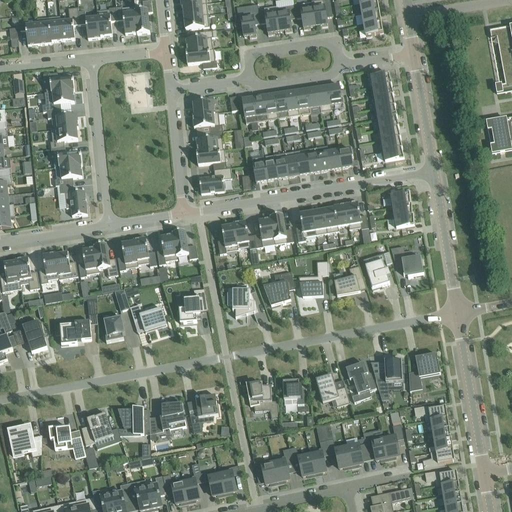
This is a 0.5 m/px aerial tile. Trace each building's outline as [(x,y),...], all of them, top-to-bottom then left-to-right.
[(180,0),(182,8),(207,6),(206,0),(180,0)] [(324,1),(312,3),(312,5),(316,28),(321,27),(321,30),(328,29),(326,16),(332,15),(331,2),(324,3),(324,1)] [(153,15),(152,3),(143,4),(144,12),(135,13),(135,15),(137,35),(137,37),(150,35),(148,15),(153,15)] [(362,16),(380,13),(378,3),(361,6),(362,16)] [(312,5),(294,8),(296,21),(302,20),(304,32),(311,31),(311,29),(316,28),(312,5)] [(207,6),(182,8),(182,9),(183,9),(184,20),(208,17),(207,6)] [(296,21),(294,8),(277,10),(280,34),(285,33),(286,35),(293,34),(291,22),(296,21)] [(137,35),(135,15),(124,16),(123,9),(116,10),(118,23),(124,23),(125,37),(137,35)] [(265,12),(261,13),(259,13),(261,26),(267,25),(269,38),(275,37),(275,34),(280,34),(277,10),(276,9),(264,11),(265,12)] [(74,28),(80,27),(79,10),(69,11),(70,21),(61,21),(63,43),(76,42),(74,28)] [(79,10),(80,27),(87,27),(88,42),(100,40),(98,13),(97,13),(98,20),(86,21),(86,13),(79,14),(79,10)] [(112,24),(118,23),(116,10),(109,11),(110,12),(98,13),(100,40),(101,40),(101,39),(113,38),(112,24)] [(244,39),(250,38),(250,41),(257,39),(255,27),(261,26),(259,13),(241,16),(244,39)] [(364,27),(382,24),(380,13),(362,16),(364,27)] [(208,17),(184,20),(186,32),(210,29),(208,17)] [(41,47),(52,46),(49,20),(38,21),(41,47)] [(49,20),(52,46),(53,46),(52,44),(63,43),(61,21),(60,21),(61,24),(50,25),(50,20),(49,20)] [(41,47),(38,21),(38,26),(26,27),(26,28),(20,29),(21,33),(27,33),(28,48),(41,47)] [(367,40),(372,39),(372,37),(384,35),(382,24),(364,27),(366,38),(367,40)] [(496,88),(498,96),(511,93),(511,27),(490,32),(492,40),(497,39),(506,86),(496,88)] [(187,55),(214,52),(214,51),(213,51),(212,40),(215,40),(214,33),(200,35),(200,41),(186,42),(188,54),(186,54),(187,55)] [(216,63),(214,52),(187,55),(188,67),(203,66),(204,72),(218,70),(217,63),(216,63)] [(45,95),(75,92),(74,80),(58,82),(58,75),(44,77),(45,84),(46,84),(47,95),(45,95)] [(372,90),(370,90),(392,87),(389,76),(371,79),(369,79),(369,80),(372,90)] [(343,100),(342,100),(340,87),(329,89),(331,107),(332,107),(342,106),(342,105),(344,105),(343,100)] [(374,100),(372,101),(394,97),(391,87),(392,87),(370,90),(370,91),(371,91),(374,100)] [(332,107),(331,107),(329,89),(318,91),(318,92),(321,109),(320,109),(321,115),(333,113),(332,107)] [(307,92),(310,110),(320,109),(321,109),(318,92),(318,91),(313,91),(307,92)] [(75,93),(75,92),(45,95),(46,107),(43,108),(43,114),(62,113),(61,106),(75,105),(74,93),(75,93)] [(299,112),(300,112),(301,118),(311,116),(310,110),(307,92),(297,94),(297,95),(299,112)] [(300,112),(299,112),(297,95),(297,94),(286,96),(286,97),(289,114),(288,114),(289,120),(301,118),(300,112)] [(275,97),(278,115),(288,114),(289,114),(286,97),(286,96),(281,96),(275,97)] [(278,115),(275,97),(265,99),(265,100),(267,117),(268,123),(279,121),(278,116),(278,115)] [(376,111),(374,111),(374,112),(396,108),(393,98),(394,98),(394,97),(372,101),(373,101),(376,111)] [(232,114),(239,113),(237,99),(230,100),(232,114)] [(257,119),(258,124),(268,123),(267,117),(265,100),(265,99),(260,99),(254,100),(257,119)] [(246,126),(258,124),(257,119),(254,100),(243,102),(245,114),(243,115),(244,120),(246,120),(246,126)] [(193,118),(219,115),(215,115),(214,103),(193,105),(195,117),(193,117),(193,118)] [(377,122),(376,122),(398,119),(395,109),(396,108),(374,112),(375,112),(377,122)] [(52,132),(79,130),(78,117),(62,119),(62,113),(43,114),(44,115),(48,115),(48,121),(52,121),(53,132),(52,132)] [(210,129),(210,135),(224,134),(223,127),(220,127),(219,115),(193,118),(194,130),(210,129)] [(379,132),(377,133),(378,133),(399,129),(397,119),(398,119),(376,122),(376,123),(377,123),(379,132)] [(495,147),(491,147),(493,156),(511,152),(511,119),(487,124),(489,132),(493,132),(495,147)] [(381,143),(379,143),(379,144),(401,140),(399,130),(400,130),(399,129),(378,133),(381,143)] [(79,130),(52,132),(53,144),(51,144),(51,151),(66,150),(65,144),(79,142),(77,130),(79,130)] [(241,132),(235,133),(237,151),(245,150),(245,149),(245,144),(244,140),(242,140),(241,132)] [(197,155),(225,152),(224,152),(223,141),(224,141),(224,134),(210,135),(211,141),(197,143),(198,153),(198,155),(197,155)] [(383,154),(381,154),(403,151),(400,141),(401,140),(379,144),(380,144),(383,154)] [(317,150),(321,174),(332,172),(329,154),(328,149),(317,150)] [(66,150),(51,151),(52,158),(54,158),(55,170),(83,167),(81,155),(66,156),(66,150)] [(306,152),(310,176),(321,174),(317,150),(306,152)] [(351,156),(353,156),(352,150),(339,153),(342,171),(353,169),(351,156)] [(403,151),(381,154),(381,155),(382,155),(385,164),(383,165),(405,162),(402,151),(403,151)] [(226,165),(225,152),(197,155),(198,168),(214,166),(214,172),(227,171),(227,164),(226,165)] [(306,152),(296,154),(300,178),(310,176),(306,152)] [(332,172),(342,171),(339,153),(329,154),(332,172)] [(289,180),(300,178),(296,154),(285,156),(286,162),(289,180)] [(262,184),(268,183),(265,165),(264,159),(253,161),(254,167),(252,168),(253,173),(255,173),(257,184),(257,185),(262,184)] [(0,179),(12,178),(11,170),(5,171),(4,161),(0,161),(0,179)] [(278,181),(289,180),(286,162),(275,163),(278,181)] [(268,183),(278,181),(275,163),(265,165),(268,183)] [(56,182),(56,188),(69,187),(69,181),(83,180),(82,168),(83,168),(83,167),(55,170),(56,170),(57,182),(56,182)] [(232,181),(231,170),(227,171),(214,172),(215,179),(211,180),(200,181),(201,196),(225,194),(224,182),(232,181)] [(0,198),(8,197),(7,187),(13,186),(12,178),(0,179),(0,198)] [(69,187),(56,188),(56,189),(60,188),(61,196),(65,196),(67,211),(72,210),(72,219),(88,217),(85,193),(75,194),(74,187),(69,187)] [(391,210),(390,210),(412,207),(412,206),(411,206),(411,196),(389,199),(389,200),(390,200),(391,210)] [(0,208),(14,207),(9,207),(8,197),(0,198),(0,208)] [(358,205),(346,207),(350,232),(362,230),(362,232),(369,231),(367,218),(361,219),(358,205)] [(0,219),(15,218),(14,207),(0,208),(0,219)] [(350,232),(346,207),(335,209),(339,234),(339,229),(349,227),(350,232)] [(395,220),(392,220),(392,221),(414,217),(413,217),(412,207),(390,210),(390,211),(393,210),(395,220)] [(335,210),(324,212),(328,236),(339,234),(335,209),(334,209),(335,210)] [(328,236),(324,212),(312,214),(316,238),(328,236)] [(316,238),(312,214),(300,216),(302,230),(296,231),(299,245),(306,243),(306,239),(316,238)] [(271,220),(276,247),(285,246),(287,245),(287,246),(294,245),(292,232),(286,233),(283,217),(271,220)] [(415,229),(414,217),(392,221),(394,221),(395,231),(394,231),(394,232),(415,229)] [(15,218),(0,219),(0,230),(11,230),(10,219),(15,218)] [(257,251),(276,247),(271,220),(271,221),(259,223),(261,237),(255,238),(257,251)] [(246,224),(234,226),(239,253),(239,251),(250,249),(250,252),(257,251),(255,238),(249,239),(246,224)] [(239,253),(234,226),(234,227),(222,229),(224,243),(218,244),(220,257),(227,256),(227,255),(239,253)] [(173,236),(178,262),(178,259),(189,257),(190,262),(198,261),(196,248),(188,249),(186,234),(173,236)] [(166,264),(178,262),(173,236),(173,237),(161,239),(164,253),(157,254),(160,268),(167,267),(166,264)] [(146,240),(134,242),(139,269),(139,268),(150,266),(150,269),(157,268),(155,254),(149,255),(146,240)] [(139,269),(134,242),(134,244),(122,246),(124,260),(118,261),(120,274),(127,273),(127,271),(139,269)] [(95,249),(99,275),(100,275),(99,272),(107,270),(109,279),(119,278),(116,261),(110,262),(107,247),(95,249)] [(90,277),(99,275),(95,249),(94,249),(95,250),(83,252),(85,266),(79,267),(81,280),(87,279),(87,277),(90,277)] [(411,253),(405,254),(404,249),(391,251),(397,271),(403,270),(404,278),(408,277),(409,280),(425,277),(422,259),(412,261),(411,253)] [(60,282),(56,255),(43,257),(46,273),(40,274),(42,287),(49,286),(48,283),(59,281),(60,282)] [(56,255),(60,282),(79,279),(76,264),(70,265),(68,255),(56,257),(56,255)] [(17,264),(22,292),(21,287),(29,286),(31,293),(40,291),(37,274),(31,275),(29,262),(17,264)] [(375,265),(376,267),(366,270),(371,284),(370,284),(373,293),(383,290),(382,288),(390,285),(388,278),(390,277),(389,275),(388,272),(386,272),(383,263),(375,265)] [(3,295),(22,292),(17,264),(4,266),(7,279),(1,280),(3,295)] [(328,264),(321,264),(321,274),(318,274),(318,279),(299,280),(301,289),(302,289),(303,289),(304,300),(305,300),(314,299),(314,300),(322,299),(322,289),(323,289),(323,278),(329,278),(328,264)] [(336,283),(335,283),(338,299),(367,291),(360,269),(350,271),(352,279),(336,284),(336,283)] [(295,292),(292,276),(277,279),(279,287),(277,287),(277,286),(264,289),(267,297),(271,307),(272,308),(283,305),(283,306),(286,305),(286,304),(291,303),(289,293),(295,292)] [(90,283),(83,283),(84,299),(91,298),(90,283)] [(128,299),(135,297),(133,291),(126,292),(128,299)] [(121,293),(115,294),(121,313),(131,311),(130,310),(125,292),(121,293)] [(201,314),(208,313),(204,292),(194,293),(195,299),(183,300),(184,311),(179,311),(181,326),(197,324),(197,320),(201,320),(202,320),(201,314)] [(228,295),(228,308),(229,308),(229,307),(236,307),(236,321),(237,320),(237,317),(247,317),(248,317),(248,315),(255,315),(255,303),(250,303),(250,292),(250,293),(248,293),(248,292),(247,292),(247,293),(237,293),(237,292),(236,292),(236,296),(229,296),(229,295),(228,295)] [(62,295),(50,297),(52,306),(64,304),(64,303),(63,297),(62,295)] [(97,302),(88,303),(89,318),(98,317),(97,302)] [(140,307),(130,310),(131,311),(135,324),(142,322),(146,335),(147,335),(146,334),(158,330),(158,331),(167,328),(162,311),(143,316),(140,307)] [(7,317),(6,315),(0,315),(0,320),(6,336),(13,333),(10,326),(7,317)] [(12,315),(7,317),(10,326),(15,324),(12,315)] [(125,336),(122,319),(104,323),(107,334),(106,334),(107,345),(124,341),(124,337),(125,336)] [(45,338),(42,325),(39,326),(39,323),(23,329),(24,330),(25,330),(14,334),(18,347),(28,344),(32,354),(48,348),(45,338)] [(82,343),(92,342),(90,323),(75,324),(76,326),(64,327),(64,324),(55,324),(56,336),(61,335),(62,347),(78,346),(78,344),(82,344),(82,343)] [(0,366),(9,363),(6,356),(14,354),(8,337),(0,339),(0,366)] [(411,394),(411,391),(422,389),(420,378),(440,374),(440,372),(437,356),(416,360),(419,374),(409,376),(410,394),(411,394)] [(385,363),(386,380),(376,381),(382,403),(389,402),(388,385),(403,384),(403,375),(405,375),(405,367),(402,367),(402,362),(395,362),(395,360),(387,361),(387,363),(385,363)] [(364,365),(351,370),(352,374),(349,376),(349,375),(348,376),(350,383),(351,383),(351,382),(354,381),(359,397),(369,393),(377,391),(371,376),(368,377),(364,365)] [(332,377),(316,382),(323,405),(335,402),(337,410),(351,406),(346,389),(337,391),(332,377)] [(299,383),(291,384),(291,383),(282,383),(283,392),(284,392),(285,407),(298,407),(298,414),(309,414),(309,408),(305,408),(304,390),(302,390),(302,389),(300,389),(299,383)] [(279,413),(278,403),(272,404),(271,388),(263,389),(263,386),(260,386),(260,387),(257,388),(256,386),(247,387),(251,409),(254,408),(255,414),(264,413),(270,413),(279,413)] [(441,405),(452,403),(450,396),(440,398),(441,405)] [(204,420),(219,417),(216,397),(207,399),(207,400),(200,401),(201,402),(199,403),(198,402),(196,402),(198,415),(190,416),(194,436),(203,434),(204,420)] [(163,420),(150,420),(151,442),(152,442),(157,442),(157,433),(170,430),(170,433),(187,429),(182,406),(171,407),(171,410),(163,411),(163,407),(162,408),(163,420)] [(424,418),(425,423),(448,420),(446,409),(435,410),(435,407),(414,410),(416,418),(424,418)] [(143,437),(151,437),(150,412),(134,413),(134,412),(134,413),(130,413),(130,412),(129,410),(119,413),(125,432),(134,432),(134,434),(134,437),(143,437)] [(399,413),(391,415),(394,426),(402,424),(399,413)] [(106,415),(106,416),(88,422),(90,428),(82,431),(86,448),(114,438),(113,434),(106,415)] [(431,423),(433,433),(450,430),(448,420),(425,423),(425,424),(431,423)] [(395,439),(384,441),(389,463),(389,462),(395,461),(395,459),(400,458),(397,441),(404,439),(402,427),(393,429),(395,439)] [(51,442),(55,442),(56,453),(74,451),(76,461),(85,459),(87,459),(85,452),(81,439),(72,441),(71,435),(71,431),(70,431),(70,432),(66,432),(65,429),(50,431),(51,443),(52,443),(51,442)] [(32,452),(33,459),(42,457),(43,437),(34,439),(33,437),(34,437),(32,431),(22,433),(21,430),(17,431),(9,433),(10,441),(11,445),(14,458),(14,456),(32,452)] [(433,433),(434,444),(452,441),(450,430),(433,433)] [(372,439),(365,441),(369,459),(375,457),(377,463),(382,462),(382,464),(388,462),(389,463),(384,441),(373,444),(372,439)] [(369,459),(365,441),(358,442),(359,447),(347,449),(352,471),(352,470),(359,469),(358,467),(363,466),(362,460),(369,459)] [(431,455),(454,452),(452,441),(434,444),(436,454),(431,455)] [(334,442),(327,443),(330,455),(336,454),(340,471),(345,470),(345,472),(352,470),(352,471),(347,449),(336,452),(334,442)] [(321,451),(310,453),(315,479),(316,478),(322,477),(322,475),(327,474),(323,457),(330,455),(327,443),(320,445),(321,451)] [(94,449),(85,452),(87,459),(90,471),(99,470),(94,449)] [(297,450),(290,451),(293,463),(299,462),(303,479),(308,478),(308,480),(315,478),(315,479),(310,453),(298,456),(297,450)] [(285,459),(273,461),(279,487),(279,486),(285,485),(285,483),(290,482),(286,465),(293,463),(290,451),(283,453),(285,459)] [(454,452),(431,455),(432,461),(423,463),(424,471),(445,468),(444,465),(455,463),(454,452)] [(266,487),(271,486),(272,488),(278,486),(278,487),(279,487),(273,461),(262,464),(261,463),(254,464),(257,477),(264,475),(266,487)] [(140,462),(129,465),(130,471),(142,468),(140,462)] [(232,470),(220,473),(225,498),(226,498),(232,496),(232,495),(237,493),(233,476),(240,475),(238,468),(231,470),(232,470)] [(435,483),(436,488),(459,485),(457,474),(446,475),(446,472),(425,475),(426,483),(435,483)] [(208,474),(201,476),(203,483),(210,481),(213,499),(218,497),(219,499),(225,498),(220,473),(208,475),(208,474)] [(196,482),(184,484),(189,506),(195,504),(195,502),(200,501),(196,484),(203,483),(201,476),(195,477),(196,482)] [(157,486),(147,488),(151,511),(158,511),(159,510),(163,510),(160,498),(167,496),(163,479),(156,480),(157,486)] [(189,506),(184,484),(173,487),(172,482),(165,484),(166,491),(173,489),(177,507),(182,505),(182,507),(188,506),(189,506)] [(34,483),(28,484),(31,496),(37,494),(34,483)] [(135,485),(128,486),(132,504),(138,503),(140,511),(151,511),(147,488),(136,491),(135,485)] [(442,488),(444,498),(461,495),(459,485),(436,488),(436,489),(442,488)] [(122,494),(112,496),(115,511),(126,511),(125,505),(132,504),(128,486),(121,488),(122,494)] [(371,509),(371,511),(393,511),(392,505),(414,501),(412,490),(372,499),(375,508),(371,509)] [(93,494),(94,500),(96,511),(103,510),(103,511),(115,511),(112,496),(101,498),(100,492),(93,494)] [(444,498),(445,509),(463,506),(461,495),(444,498)] [(94,500),(76,503),(78,511),(93,511),(96,511),(94,500)] [(78,511),(76,503),(59,507),(59,511),(78,511)]
